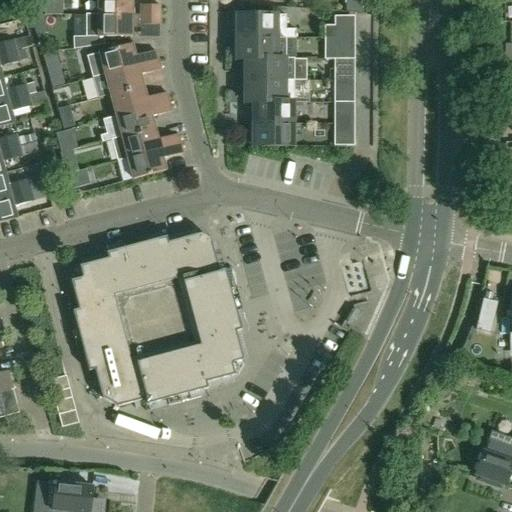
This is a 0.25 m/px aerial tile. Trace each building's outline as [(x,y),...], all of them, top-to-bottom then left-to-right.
[(133,16),(132,0),(97,0),(97,16),(133,16)] [(363,13),(362,0),(345,0),(345,12),(363,13)] [(141,16),(159,16),(159,6),(141,6),(141,16)] [(133,16),(97,16),(85,16),(85,38),(133,38),(133,16)] [(159,26),(159,16),(141,16),(141,26),(159,26)] [(295,40),(295,30),(285,30),(285,16),(237,16),(237,39),(276,39),(276,40),(295,40)] [(334,27),(348,27),(348,17),(334,17),(334,27)] [(276,59),(276,40),(276,39),(237,39),(237,61),(245,61),(245,60),(276,60),(276,59)] [(0,56),(16,52),(13,42),(0,45),(0,56)] [(104,76),(158,61),(156,52),(134,57),(131,45),(98,54),(104,76)] [(334,60),(348,60),(348,51),(334,51),(334,60)] [(0,80),(2,80),(0,72),(0,67),(18,63),(16,52),(0,56),(0,80)] [(284,82),(284,81),(284,59),(276,59),(276,60),(245,60),(245,61),(245,82),(284,82)] [(143,88),(140,76),(161,71),(158,61),(104,76),(110,97),(143,88)] [(334,70),(348,70),(348,61),(334,61),(334,70)] [(0,104),(27,97),(25,87),(24,86),(5,91),(2,80),(0,80),(0,104)] [(294,104),(294,81),(284,81),(284,82),(245,82),(245,104),(253,104),(292,104),(294,104)] [(32,85),(25,87),(27,97),(34,95),(32,85)] [(115,117),(169,103),(167,93),(146,99),(143,88),(110,97),(115,117)] [(34,95),(27,97),(30,107),(45,103),(42,93),(34,95)] [(334,104),(348,104),(348,94),(334,94),(334,104)] [(0,128),(14,125),(11,113),(30,108),(30,107),(27,97),(0,104),(0,128)] [(154,130),(151,118),(172,112),(169,103),(115,117),(115,118),(102,121),(106,135),(101,137),(102,143),(109,141),(121,138),(154,130)] [(253,126),(292,126),(292,104),(253,104),(253,112),(253,126)] [(334,113),(354,113),(354,104),(334,104),(334,113)] [(253,147),(292,148),(292,126),(253,126),(253,147)] [(77,150),(71,129),(62,132),(57,133),(54,134),(57,146),(59,155),(71,152),(77,150)] [(115,162),(126,159),(180,145),(178,135),(157,141),(154,130),(121,138),(109,141),(115,162)] [(32,135),(16,139),(18,147),(27,144),(34,142),(32,135)] [(16,139),(15,136),(0,140),(0,151),(18,147),(16,139)] [(348,147),(348,137),(334,137),(334,147),(348,147)] [(27,144),(18,147),(21,157),(30,155),(27,144)] [(132,181),(165,172),(162,160),(183,154),(180,145),(126,159),(132,181)] [(0,175),(4,174),(1,162),(21,157),(18,147),(0,151),(0,175)] [(74,161),(71,152),(59,155),(60,155),(60,156),(62,164),(74,161)] [(84,172),(69,176),(65,177),(69,190),(73,189),(87,186),(84,172)] [(0,199),(30,191),(28,181),(7,186),(4,174),(0,175),(0,199)] [(41,189),(31,192),(33,202),(43,199),(41,189)] [(0,223),(16,219),(13,207),(33,202),(31,192),(30,191),(0,199),(0,223)] [(202,234),(168,244),(166,238),(79,261),(81,267),(75,268),(69,279),(78,310),(72,312),(88,373),(94,371),(101,400),(116,408),(145,401),(146,406),(207,390),(205,384),(237,376),(243,365),(235,333),(240,332),(224,271),(218,273),(209,238),(202,234)] [(492,322),(496,304),(482,301),(478,319),(492,322)] [(0,383),(10,381),(7,372),(0,373),(0,383)] [(79,424),(66,377),(50,381),(62,428),(79,424)] [(0,393),(12,391),(10,381),(0,383),(0,393)] [(475,476),(506,486),(511,469),(511,438),(490,431),(482,452),(475,476)] [(101,511),(102,505),(90,504),(92,488),(55,483),(52,511),(43,510),(43,511),(101,511)]
